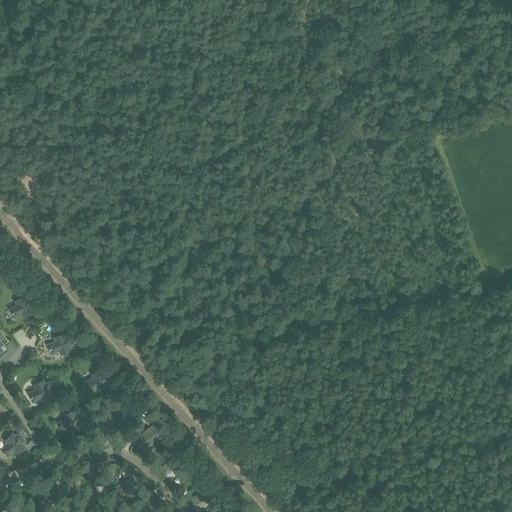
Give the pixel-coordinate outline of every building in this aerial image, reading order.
[(36,305),(30,295),(27,297),(25,294),(14,300),(16,304),(9,308),(14,317),(22,313),(24,317),(35,311),(32,307),(36,305)] [(74,345),(70,334),(66,336),(65,332),(53,336),(55,340),(47,344),(51,354),(59,351),(61,355),(72,350),(71,346),(74,345)] [(113,380),(108,369),(104,371),(102,368),(91,373),(93,377),(86,381),(90,391),(98,387),(99,391),(111,386),(109,382),(113,380)] [(55,390),(49,380),(46,382),(44,379),(33,385),(35,389),(28,393),(33,402),(40,398),(42,402),(53,396),(51,392),(55,390)] [(117,428),(125,410),(111,404),(103,423),(117,428)] [(84,421),(80,411),(76,413),(75,409),(64,414),(65,418),(57,421),(62,431),(70,428),(71,432),(82,427),(81,423),(84,421)] [(154,424),(137,438),(146,449),(163,435),(154,424)] [(26,440),(19,432),(16,435),(13,432),(4,440),(7,443),(0,449),(8,458),(14,452),(17,455),(26,446),(23,443),(26,440)] [(170,480),(185,467),(176,456),(161,469),(170,480)] [(104,461),(94,462),(97,486),(106,484),(104,461)] [(61,497),(75,492),(68,477),(55,482),(61,497)] [(121,501),(139,493),(133,479),(114,488),(121,501)] [(198,511),(214,498),(205,487),(189,501),(198,511)] [(87,488),(80,492),(89,511),(96,509),(87,488)] [(165,511),(152,497),(146,502),(155,511),(165,511)] [(42,507),(47,511),(55,502),(50,498),(49,498),(42,507)] [(6,511),(22,511),(18,501),(5,507),(6,511)]
